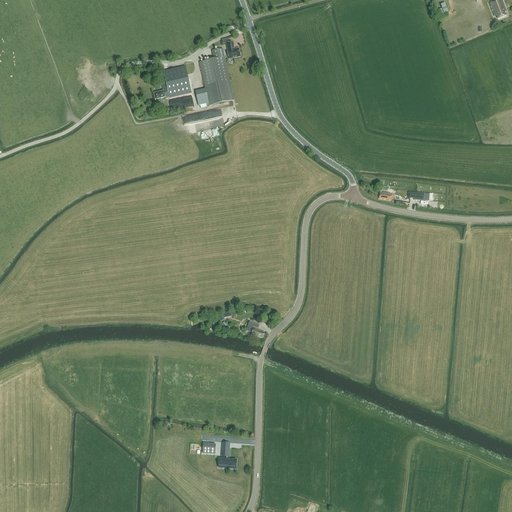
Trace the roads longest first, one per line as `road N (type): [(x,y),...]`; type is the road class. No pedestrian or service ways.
road 1 (secondary): [(247,511),(257,471),(261,357),(298,302),(307,215),(324,198),(353,198)]
road 2 (unclassified): [(0,156),(84,119),(127,65),(186,59),(250,25)]
road 3 (tertiary): [(353,198),(349,176),(284,122),(250,25)]
road 4 (secondary): [(353,198),(443,217),(511,218)]
